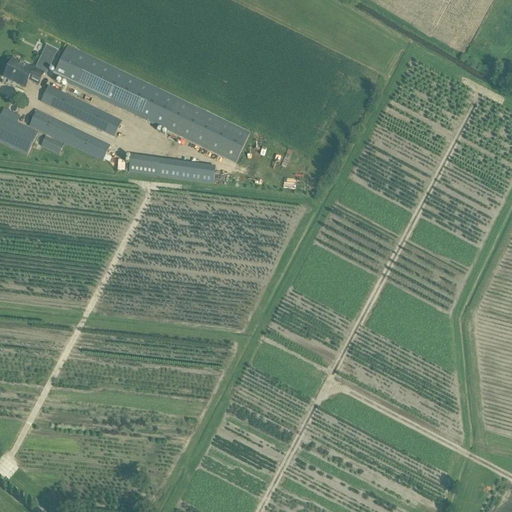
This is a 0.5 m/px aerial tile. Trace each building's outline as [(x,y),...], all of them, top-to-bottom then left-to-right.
[(67,47),(51,78),(163,132),(234,165),(249,134),(178,100),(67,47)] [(11,61),(3,79),(23,89),(27,81),(37,86),(43,74),(45,75),(51,60),(47,58),(46,61),(39,58),(34,69),(32,68),(31,70),(11,61)] [(47,87),(39,104),(113,139),(121,122),(76,101),(78,97),(62,89),(59,93),(47,87)] [(4,111),(1,117),(16,124),(18,117),(4,111)] [(35,111),(27,128),(101,163),(109,147),(35,111)] [(0,116),(0,145),(26,158),(37,134),(0,116)] [(44,138),(39,148),(58,156),(62,147),(44,138)] [(130,156),(127,174),(158,178),(160,160),(130,156)]
